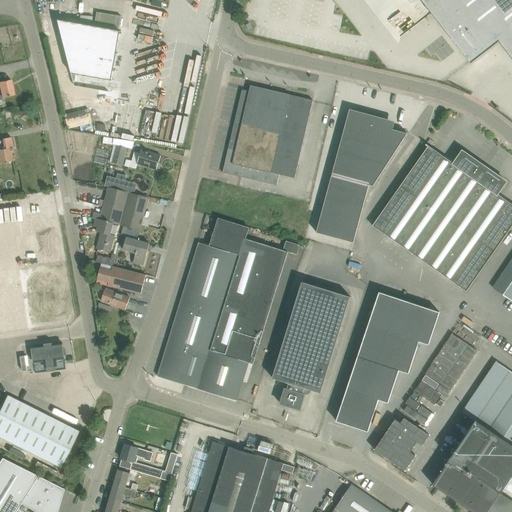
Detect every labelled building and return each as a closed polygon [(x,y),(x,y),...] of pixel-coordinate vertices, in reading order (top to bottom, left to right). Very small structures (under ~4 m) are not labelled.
[(511,0),(422,0),(471,63),(500,41),(511,57),(511,0)] [(121,16),(97,12),(95,24),(119,28),(121,16)] [(72,73),(112,80),(121,30),(58,19),(72,73)] [(0,99),(3,99),(3,97),(14,95),(11,79),(0,81),(0,99)] [(223,172),(241,176),(277,185),(280,174),(295,178),(313,100),(251,85),(250,91),(242,89),(223,172)] [(93,95),(70,102),(73,112),(96,105),(93,95)] [(88,108),(65,114),(66,119),(68,129),(80,126),(82,131),(94,128),(90,113),(89,113),(88,108)] [(392,122),(352,111),(350,118),(348,118),(342,141),(337,160),(317,231),(317,232),(354,242),(370,184),(374,186),(408,134),(407,134),(390,129),(392,122)] [(0,163),(12,161),(11,153),(14,152),(11,137),(2,139),(3,140),(0,140),(0,163)] [(511,226),(511,203),(497,193),(506,181),(463,151),(454,163),(426,144),(426,145),(428,146),(373,225),(467,291),(511,226)] [(123,165),(128,148),(117,145),(112,162),(123,165)] [(141,149),(140,152),(135,151),(130,167),(136,168),(138,163),(157,169),(161,155),(152,152),(141,149)] [(135,193),(136,187),(133,182),(126,180),(127,175),(118,173),(117,178),(108,176),(105,185),(135,193)] [(149,197),(135,193),(122,190),(109,187),(105,200),(102,214),(98,213),(97,218),(114,223),(140,230),(149,197)] [(111,234),(114,223),(97,218),(96,218),(94,226),(98,227),(97,231),(101,232),(97,248),(111,252),(115,235),(111,234)] [(135,252),(134,262),(144,265),(150,243),(127,237),(124,249),(135,252)] [(297,254),(300,245),(287,240),(284,250),(245,238),(240,255),(200,242),(158,376),(185,384),(237,400),(249,362),(254,364),(288,252),(297,254)] [(96,261),(113,266),(116,254),(113,253),(111,259),(98,255),(96,261)] [(143,274),(132,271),(113,266),(112,270),(101,267),(98,279),(109,282),(108,286),(127,290),(142,294),(147,275),(143,274)] [(511,300),(511,269),(507,266),(493,287),(511,300)] [(61,267),(22,272),(23,274),(26,290),(64,285),(61,267)] [(351,296),(302,281),(273,378),(289,383),(287,389),(285,388),(281,403),(300,409),(305,394),(303,394),(305,388),(308,389),(321,393),(351,296)] [(101,301),(124,309),(126,310),(130,297),(106,288),(101,301)] [(419,341),(429,344),(440,312),(380,292),(337,421),(368,431),(379,399),(388,403),(399,370),(409,373),(419,341)] [(454,335),(435,367),(457,380),(476,348),(454,335)] [(65,359),(63,341),(31,345),(34,363),(45,362),(45,368),(47,368),(57,367),(59,366),(58,360),(65,359)] [(511,511),(511,371),(496,361),(462,411),(476,420),(457,448),(446,465),(433,484),(474,511),(511,511)] [(81,385),(82,384),(65,385),(71,415),(87,411),(81,385)] [(7,395),(0,409),(0,436),(60,467),(79,431),(7,395)] [(405,401),(385,435),(412,451),(432,417),(405,401)] [(269,511),(282,470),(293,473),(295,467),(244,451),(235,448),(213,441),(213,442),(207,440),(209,435),(192,430),(186,448),(185,450),(187,450),(202,455),(203,455),(203,453),(209,455),(191,511),(269,511)] [(144,459),(151,461),(154,452),(126,444),(122,458),(133,462),(131,469),(160,477),(162,470),(137,462),(138,456),(145,458),(144,459)] [(165,480),(170,481),(178,455),(172,453),(165,480)] [(35,511),(57,511),(64,489),(2,458),(0,461),(0,511),(15,511),(21,503),(35,511)] [(137,490),(137,489),(138,485),(139,484),(128,481),(130,473),(119,469),(114,484),(137,490)] [(394,511),(353,483),(332,511),(394,511)] [(114,484),(110,498),(122,502),(124,495),(135,498),(137,490),(114,484)] [(118,511),(122,502),(110,498),(106,511),(118,511)]
